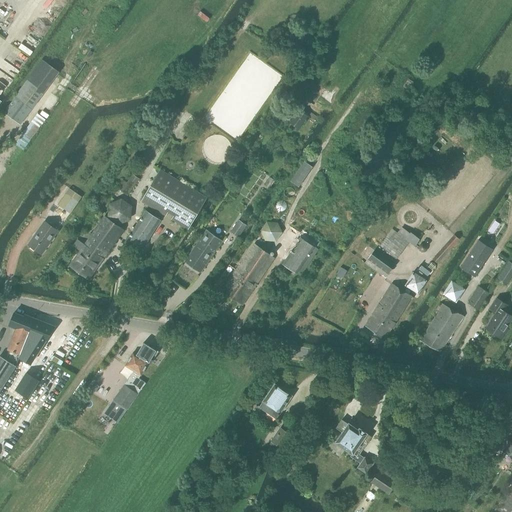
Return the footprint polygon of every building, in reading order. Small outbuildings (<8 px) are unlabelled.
[(22,124),(59,71),(42,59),(16,95),(18,96),(6,112),(22,124)] [(299,110),(290,123),(299,130),(308,116),(299,110)] [(23,135),(21,134),(14,143),(24,150),(45,120),(37,115),(23,135)] [(299,187),(313,167),(304,161),(291,182),(299,187)] [(168,212),(174,216),(172,218),(188,227),(206,197),(160,170),(142,200),(167,215),(168,212)] [(127,183),(123,180),(117,188),(128,196),(140,179),(133,174),(127,183)] [(52,208),(58,212),(61,207),(71,214),(83,197),(70,188),(58,205),(55,203),(52,208)] [(122,199),(110,204),(109,217),(119,224),(131,219),(132,206),(122,199)] [(140,253),(161,220),(146,211),(126,243),(140,253)] [(74,246),(81,251),(71,265),(90,278),(123,231),(105,217),(86,244),(84,242),(83,244),(78,240),(74,246)] [(239,237),(247,225),(239,219),(231,232),(239,237)] [(267,221),(260,230),(265,241),(276,242),(283,233),(278,222),(267,221)] [(58,231),(45,222),(29,245),(42,254),(58,231)] [(201,272),(223,240),(207,229),(185,261),(201,272)] [(392,236),(389,234),(380,246),(398,259),(410,242),(395,231),(392,236)] [(438,263),(459,238),(455,234),(433,259),(438,263)] [(315,247),(301,237),(283,264),(297,273),(315,247)] [(476,276),(492,249),(479,240),(462,267),(476,276)] [(419,250),(420,251),(422,252),(424,253),(426,252),(427,251),(428,249),(428,247),(427,245),(425,244),(423,243),(421,244),(419,245),(419,248),(419,250)] [(243,304),(275,258),(254,244),(222,291),(243,304)] [(397,262),(375,248),(365,262),(387,278),(397,262)] [(507,286),(511,278),(511,263),(509,261),(497,280),(507,286)] [(414,272),(405,286),(419,294),(427,280),(414,272)] [(457,303),(466,289),(452,280),(443,294),(457,303)] [(393,284),(366,326),(385,339),(411,299),(412,300),(414,298),(393,284)] [(469,300),(471,301),(469,304),(478,310),(490,292),(479,285),(469,300)] [(485,329),(503,340),(510,330),(507,328),(511,321),(511,315),(505,311),(508,305),(497,297),(489,308),(495,313),(490,321),(485,329)] [(441,305),(442,306),(421,340),(441,351),(464,316),(442,303),(441,305)] [(15,312),(9,325),(16,328),(18,324),(31,329),(35,318),(29,316),(25,314),(24,316),(15,312)] [(21,354),(20,357),(31,364),(55,327),(35,318),(31,329),(21,354)] [(16,328),(8,349),(21,354),(31,329),(18,324),(16,328)] [(137,355),(134,353),(126,366),(141,375),(156,351),(144,343),(137,355)] [(0,355),(0,392),(17,366),(0,355)] [(125,385),(114,399),(109,406),(121,414),(126,407),(127,408),(146,383),(142,380),(140,383),(138,381),(141,376),(134,371),(124,384),(125,385)] [(27,373),(16,390),(29,398),(39,381),(27,373)] [(254,410),(259,413),(262,409),(277,419),(293,396),(275,384),(260,407),(257,405),(254,410)] [(350,456),(360,463),(357,467),(367,474),(374,464),(360,454),(372,437),(360,428),(359,429),(350,423),(348,424),(342,420),(337,428),(343,432),(336,442),(352,453),(350,456)] [(278,458),(292,434),(280,427),(266,450),(278,458)] [(511,442),(511,444),(507,441),(501,449),(511,457),(511,442)] [(488,455),(479,469),(488,474),(493,465),(496,467),(499,462),(488,455)] [(389,493),(396,483),(379,472),(373,481),(389,493)] [(511,489),(494,511),(509,511),(511,509),(511,489)] [(407,497),(398,491),(394,497),(403,503),(407,497)]
